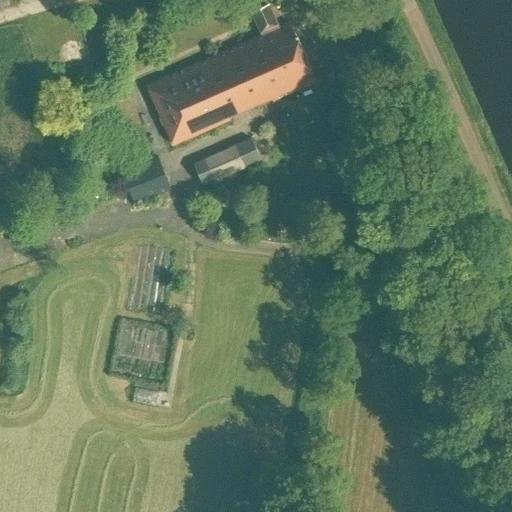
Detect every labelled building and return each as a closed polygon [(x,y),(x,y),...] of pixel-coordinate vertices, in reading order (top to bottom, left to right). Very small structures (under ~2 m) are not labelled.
[(147,84),(173,143),(317,80),(290,20),(279,25),(269,2),(252,10),(262,32),(147,84)] [(68,61),(108,55),(106,41),(66,47),(68,61)] [(34,164),(35,163),(21,130),(1,139),(23,192),(42,184),(34,164)] [(193,162),(203,184),(262,159),(252,137),(193,162)] [(121,168),(135,204),(171,189),(157,154),(121,168)]
